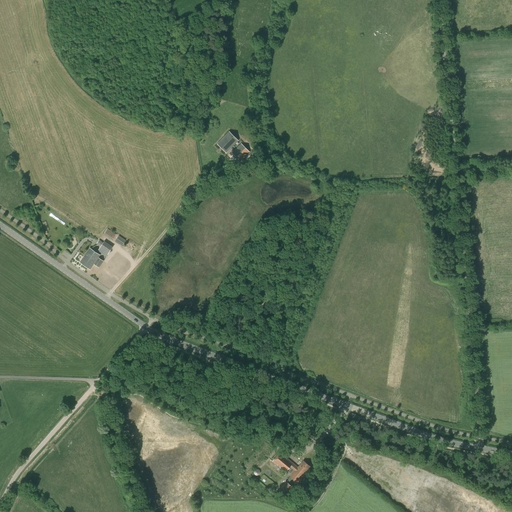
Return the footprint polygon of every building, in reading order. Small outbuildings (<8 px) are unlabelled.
[(234,144),(238,141),(229,132),(217,144),(226,152),(231,148),(233,150),(237,147),(234,144)] [(232,153),(241,161),(250,152),(241,144),(232,153)] [(260,159),(257,155),(248,162),(250,165),(260,159)] [(52,214),(50,216),(64,225),(66,223),(52,214)] [(104,234),(113,240),(117,235),(108,229),(104,234)] [(115,241),(122,246),(126,240),(119,236),(115,241)] [(99,251),(106,257),(112,248),(113,247),(104,241),(103,243),(101,247),(98,251),(99,251)] [(80,262),(88,268),(97,253),(90,248),(80,262)] [(97,253),(88,268),(90,269),(94,264),(99,267),(103,261),(98,258),(100,255),(97,253)] [(278,491),(280,492),(294,475),(294,474),(297,470),(297,469),(298,468),(287,458),(286,459),(284,457),(285,456),(280,453),(273,461),(277,465),(278,464),(280,466),(279,467),(285,472),(286,471),(290,475),(290,476),(291,477),(286,482),(278,491)] [(294,475),(280,492),(286,498),(294,488),(288,483),(292,478),(298,483),(305,474),(305,473),(310,467),(303,461),(298,468),(297,469),(297,470),(294,474),(294,475)]
